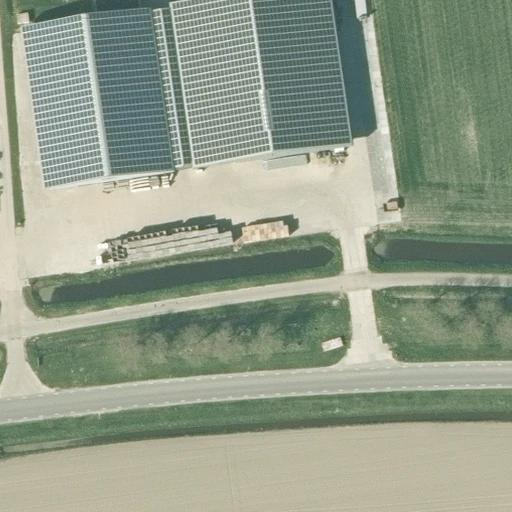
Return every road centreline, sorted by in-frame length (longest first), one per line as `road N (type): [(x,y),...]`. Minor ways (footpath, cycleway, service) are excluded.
road 1 (unclassified): [(0,334),(356,280),(511,278)]
road 2 (primary): [(511,374),(285,382),(0,411)]
